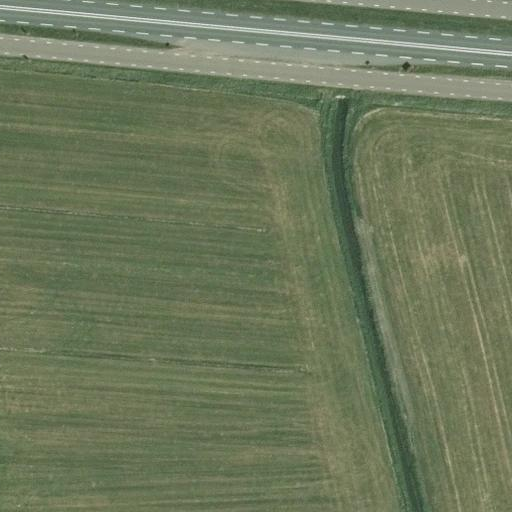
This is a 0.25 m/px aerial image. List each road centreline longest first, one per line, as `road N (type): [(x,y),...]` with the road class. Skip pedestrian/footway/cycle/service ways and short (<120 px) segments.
road 1 (unclassified): [(511,94),(0,46)]
road 2 (primary): [(511,53),(0,7)]
road 3 (unclassified): [(511,11),(384,0)]
